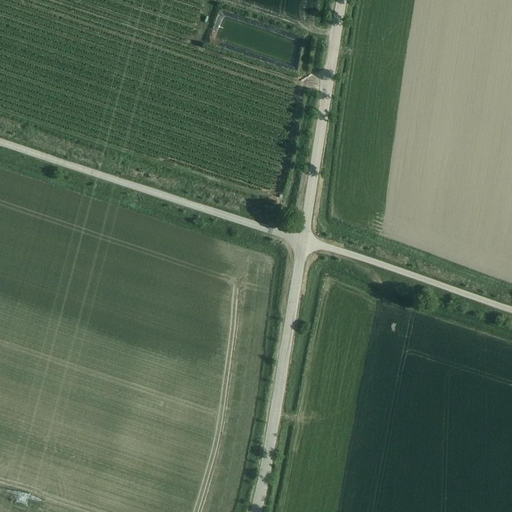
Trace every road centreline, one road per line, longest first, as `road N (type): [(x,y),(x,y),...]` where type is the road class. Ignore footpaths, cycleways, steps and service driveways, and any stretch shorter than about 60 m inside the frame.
road 1 (unclassified): [(305,242),(0,143)]
road 2 (tertiary): [(251,511),(305,242)]
road 3 (tertiary): [(305,242),(341,0)]
road 4 (unclassified): [(511,311),(305,242)]
